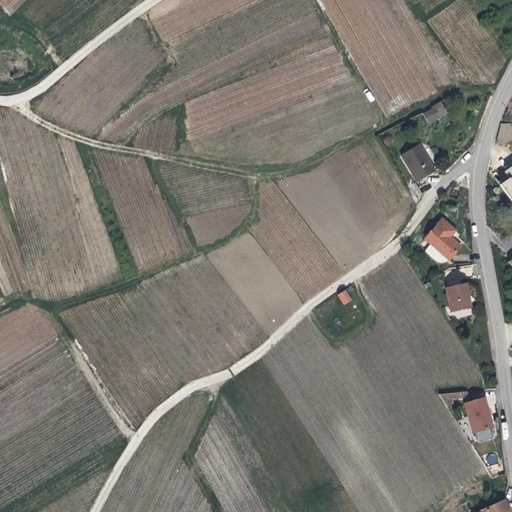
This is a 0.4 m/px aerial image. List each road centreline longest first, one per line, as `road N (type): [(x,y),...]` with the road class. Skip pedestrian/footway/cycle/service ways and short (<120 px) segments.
road 1 (track): [(322,0),(386,125),(253,178),(257,207),(248,230),(126,287),(45,308),(18,301),(0,308)]
road 2 (track): [(483,161),(450,176),(396,248),(309,305),(259,358),(179,394),(150,421),(96,511)]
road 3 (residential): [(511,89),(483,161),(480,203),(511,409)]
road 4 (track): [(19,97),(27,114),(79,138),(253,178)]
road 5 (track): [(0,99),(48,86),(159,0)]
